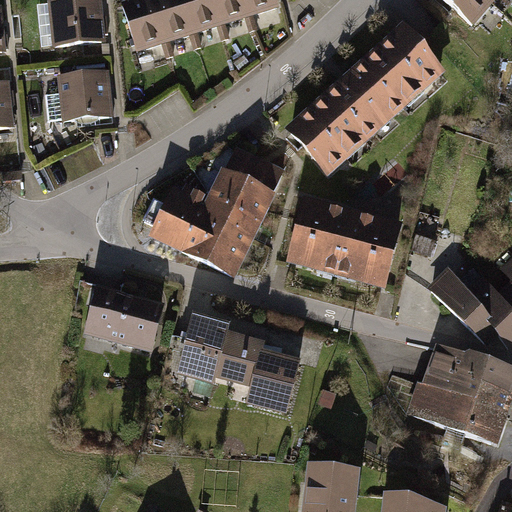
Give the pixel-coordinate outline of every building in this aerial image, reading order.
[(196,59),(224,51),(209,0),(200,0),(180,6),(196,59)] [(209,0),(224,51),(253,43),(239,0),(209,0)] [(239,0),(253,43),(281,34),(270,0),(239,0)] [(472,0),(436,0),(432,5),(472,39),(492,17),(472,0)] [(472,0),(492,17),(506,0),(472,0)] [(168,68),(196,59),(180,6),(152,15),(168,68)] [(97,9),(39,15),(43,59),(102,53),(97,9)] [(140,76),(168,68),(152,15),(124,23),(140,76)] [(440,83),(401,40),(288,143),(327,186),(440,83)] [(108,85),(49,90),(53,135),(112,129),(108,85)] [(9,93),(0,94),(0,139),(13,138),(9,93)] [(146,241),(191,263),(232,282),(281,180),(229,155),(204,206),(171,190),(165,202),(159,199),(145,227),(151,231),(146,241)] [(397,235),(297,209),(280,274),(380,300),(397,235)] [(445,255),(447,243),(430,240),(428,252),(445,255)] [(509,350),(511,347),(511,317),(495,296),(468,262),(433,290),(479,348),(496,334),(509,350)] [(511,281),(511,282),(495,296),(511,317),(511,262),(503,269),(511,281)] [(160,313),(90,296),(79,343),(148,360),(160,313)] [(224,340),(226,335),(189,324),(172,384),(209,394),(212,383),(224,340)] [(283,419),(297,367),(255,355),(257,349),(224,340),(212,383),(243,391),(239,407),(283,419)] [(511,390),(511,386),(427,360),(416,397),(462,412),(467,397),(506,409),(511,390)] [(334,399),(318,394),(312,414),(328,419),(334,399)] [(492,453),(506,409),(467,397),(462,412),(416,397),(407,426),(492,453)] [(354,511),(358,474),(313,469),(308,511),(354,511)] [(440,511),(410,502),(390,500),(388,511),(440,511)]
